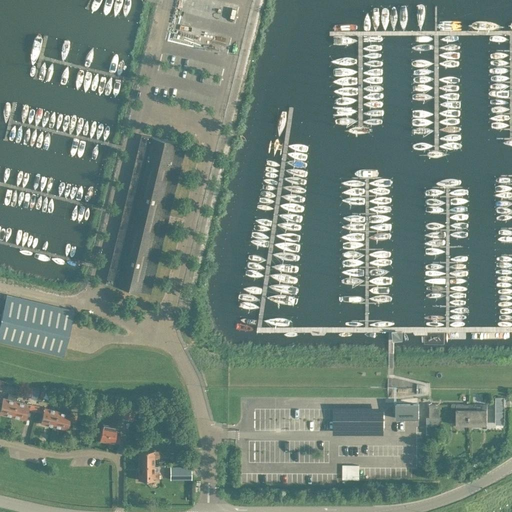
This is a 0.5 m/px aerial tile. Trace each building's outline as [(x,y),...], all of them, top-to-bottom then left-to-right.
[(185,144),(141,134),(105,283),(149,293),(185,144)] [(0,340),(62,355),(64,348),(73,310),(6,294),(0,320),(0,340)] [(0,412),(12,415),(15,400),(17,395),(6,393),(5,397),(2,397),(0,396),(0,401),(1,402),(0,404),(0,412)] [(29,403),(15,400),(12,415),(25,418),(28,408),(35,410),(36,405),(29,403)] [(504,400),(495,400),(495,413),(504,413),(504,400)] [(57,410),(53,425),(67,428),(69,418),(75,420),(76,415),(70,413),(68,413),(70,405),(59,402),(57,410)] [(133,420),(136,405),(124,403),(122,418),(133,420)] [(418,417),(418,403),(396,403),(396,417),(418,417)] [(429,403),(429,416),(439,416),(439,403),(429,403)] [(456,424),(469,424),(469,403),(451,403),(451,421),(456,421),(456,424)] [(486,427),(486,403),(469,403),(469,424),(482,424),(482,427),(486,427)] [(43,407),(36,405),(35,410),(42,412),(40,422),(53,425),(57,410),(43,407)] [(119,442),(120,436),(115,435),(116,426),(102,424),(99,439),(113,442),(114,441),(119,442)] [(138,450),(138,464),(153,464),(153,457),(158,457),(158,450),(153,450),(138,450)] [(162,466),(173,466),(173,457),(161,457),(162,466)] [(153,466),(153,464),(138,464),(138,479),(153,479),(153,478),(158,478),(158,472),(157,472),(157,466),(153,466)] [(357,464),(345,464),(340,464),(340,474),(345,474),(345,479),(357,479),(357,464)] [(190,466),(170,466),(170,478),(190,478),(190,466)]
